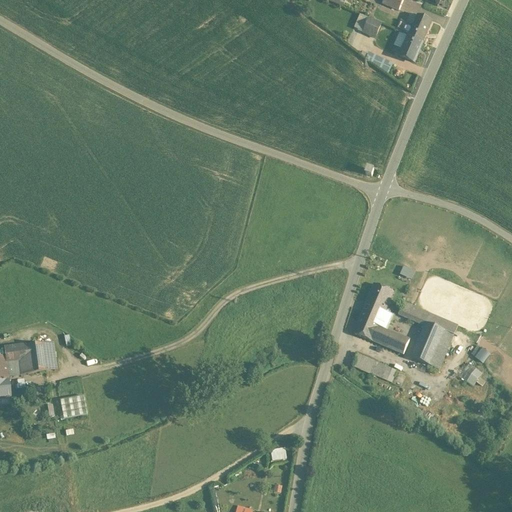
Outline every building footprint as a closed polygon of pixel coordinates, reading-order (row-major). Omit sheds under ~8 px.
[(383,0),(382,4),(399,11),(403,0),(383,0)] [(414,25),(418,17),(410,13),(406,23),(414,26),(414,25)] [(433,23),(418,17),(414,25),(414,26),(409,37),(423,44),(433,23)] [(381,25),(369,19),(362,33),(375,39),(381,25)] [(409,37),(414,26),(406,23),(401,21),(396,32),(409,37)] [(409,37),(400,57),(415,64),(423,44),(409,37)] [(402,267),(400,275),(413,280),(416,271),(402,267)] [(394,293),(374,285),(360,319),(386,331),(393,316),(386,313),(394,293)] [(458,327),(403,303),(398,315),(425,327),(411,359),(439,371),(458,327)] [(386,331),(360,319),(353,334),(404,356),(410,342),(409,341),(386,331)] [(53,344),(4,349),(5,357),(0,357),(0,377),(8,377),(56,372),(53,344)] [(477,345),(471,355),(483,363),(490,354),(477,345)] [(397,372),(357,355),(353,364),(392,383),(397,372)] [(459,377),(473,387),(483,374),(470,363),(459,377)] [(8,377),(0,377),(0,400),(11,399),(9,381),(8,381),(8,377)] [(62,419),(87,416),(84,397),(60,399),(62,419)] [(270,450),(271,460),(285,459),(285,449),(270,450)]
